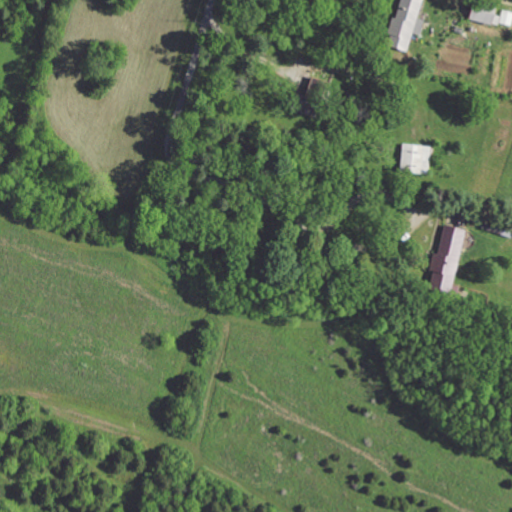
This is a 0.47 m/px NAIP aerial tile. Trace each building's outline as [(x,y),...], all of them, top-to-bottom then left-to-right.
[(417,19),(422,0),(397,0),(385,47),(406,53),(411,35),(419,37),(424,21),(417,19)] [(497,7),(473,0),(468,20),(497,28),(500,18),(495,16),(497,7)] [(499,25),(511,27),(511,23),(511,13),(503,11),(499,25)] [(431,148),(403,145),(399,173),(428,176),(431,148)] [(426,289),(449,295),(465,232),(441,226),(426,289)]
